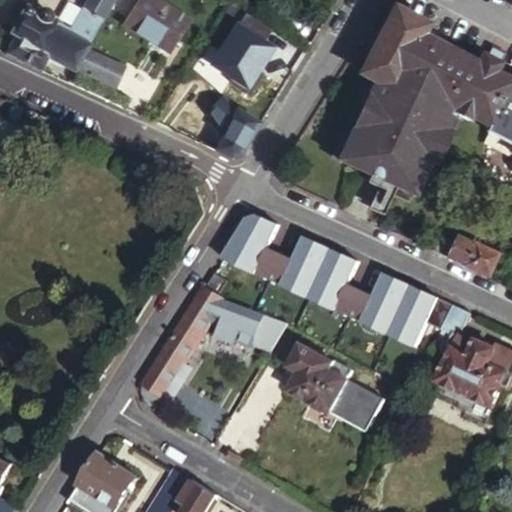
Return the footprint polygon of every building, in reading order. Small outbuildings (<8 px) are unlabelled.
[(14,36),(5,51),(41,67),(45,59),(70,73),(73,69),(84,50),(87,45),(85,44),(102,14),(109,0),(84,0),(81,6),(92,13),(87,21),(76,14),(67,29),(49,19),(50,17),(50,14),(49,12),(47,10),(43,9),(40,10),(38,11),(32,8),(29,12),(23,9),(20,14),(16,14),(13,15),(11,18),(10,20),(10,25),(11,28),(12,29),(9,33),(14,36)] [(109,17),(119,0),(109,0),(102,14),(109,17)] [(182,22),(143,0),(134,0),(117,29),(162,56),(182,22)] [(81,6),(76,14),(87,21),(92,13),(81,6)] [(367,74),(373,77),(382,81),(376,94),(367,90),(338,153),(336,157),(374,175),(389,183),(427,201),(458,134),(452,131),(459,114),(476,122),(478,118),(496,126),(493,132),(511,142),(511,81),(502,76),(505,67),(488,58),(483,67),(427,39),(433,27),(400,11),(393,25),(388,23),(370,58),(375,60),(367,74)] [(494,46),(488,58),(505,67),(511,55),(494,46)] [(84,50),(73,69),(108,89),(120,70),(84,50)] [(382,81),(373,77),(367,90),(376,94),(382,81)] [(232,108),(235,110),(246,116),(253,107),(260,111),(263,105),(256,100),(264,87),(252,79),(245,89),(238,85),(229,99),(236,104),(232,108)] [(271,91),(264,87),(256,100),(263,105),(271,91)] [(17,122),(25,105),(13,98),(7,110),(8,118),(17,122)] [(205,128),(198,142),(229,157),(239,152),(258,123),(246,116),(235,110),(225,130),(216,125),(213,132),(205,128)] [(69,142),(76,129),(67,125),(61,138),(69,142)] [(0,179),(11,156),(0,150),(0,179)] [(389,183),(374,175),(374,182),(376,185),(377,186),(379,187),(381,187),(382,187),(385,186),(389,183)] [(439,235),(432,251),(487,276),(496,254),(457,235),(455,242),(439,235)] [(143,381),(167,397),(171,399),(183,380),(180,378),(189,363),(184,360),(224,296),(218,292),(227,278),(214,270),(143,381)] [(438,328),(447,332),(458,338),(456,343),(454,343),(453,343),(448,344),(446,345),(443,348),(442,351),(443,353),(442,354),(445,359),(448,361),(439,381),(444,384),(442,389),(459,397),(461,392),(492,408),(502,387),(509,390),(511,383),(511,379),(507,377),(511,367),(511,348),(495,340),(492,345),(461,329),(469,311),(451,302),(438,328)] [(438,328),(432,342),(440,346),(447,332),(438,328)] [(301,340),(289,361),(300,367),(297,372),(291,385),(332,407),(333,405),(349,374),(347,373),(351,365),(334,355),(333,357),(301,340)] [(300,367),(289,361),(287,367),(297,372),(300,367)] [(385,392),(349,374),(333,405),(369,424),(385,392)] [(138,390),(139,395),(160,407),(167,397),(143,381),(138,390)] [(101,450),(72,497),(95,511),(116,511),(140,476),(101,450)] [(0,494),(16,464),(0,455),(0,494)] [(160,511),(185,472),(176,467),(148,511),(160,511)] [(160,511),(172,511),(179,501),(193,477),(185,472),(160,511)] [(207,511),(220,493),(193,477),(179,501),(183,503),(188,506),(183,511),(207,511)] [(172,511),(178,511),(183,503),(179,501),(172,511)]
